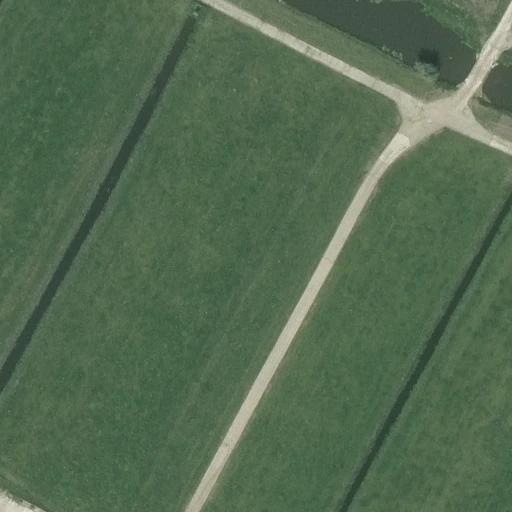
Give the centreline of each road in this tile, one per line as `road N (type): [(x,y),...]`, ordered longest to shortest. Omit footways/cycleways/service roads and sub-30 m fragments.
road 1 (track): [(194,511),(362,194),(382,163),(467,94),(511,13)]
road 2 (track): [(511,148),(230,9)]
